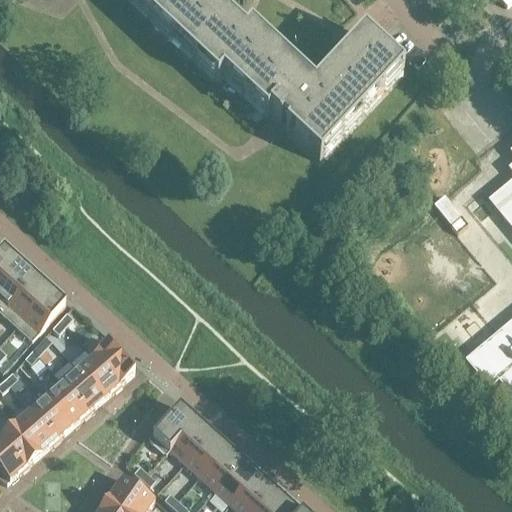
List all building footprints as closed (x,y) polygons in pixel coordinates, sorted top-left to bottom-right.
[(263,119),(266,121),(266,122),(269,118),(285,133),(319,165),(403,75),(363,38),(354,48),(355,49),(363,40),(368,45),(314,103),(252,45),(246,50),(191,0),(128,0),(127,2),(127,3),(130,6),(130,5),(129,4),(133,0),(137,4),(141,8),(137,12),(148,22),(151,25),(155,21),(163,28),(159,32),(170,42),(170,43),(173,46),(177,41),(185,49),(181,53),(192,63),(191,63),(195,66),(199,62),(207,69),(203,73),(214,83),(213,84),(217,87),(226,76),(234,84),(230,88),(241,98),(244,101),(248,97),(256,104),(252,108),(263,118),(263,119)] [(511,152),(509,155),(511,158),(511,168),(508,172),(511,176),(511,183),(488,204),(511,233),(511,324),(464,364),(489,393),(498,385),(505,394),(511,401),(511,152)] [(467,229),(444,201),(433,209),(457,238),(467,229)] [(0,289),(19,268),(4,254),(0,258),(0,289)] [(0,317),(1,319),(34,282),(19,268),(0,289),(0,317)] [(16,333),(50,296),(34,282),(1,319),(16,333)] [(65,310),(50,296),(16,333),(32,346),(65,310)] [(52,334),(45,341),(51,347),(58,339),(52,334)] [(44,355),(51,347),(45,341),(38,349),(44,355)] [(134,378),(105,344),(89,357),(119,391),(134,378)] [(38,362),(44,355),(38,349),(31,356),(38,362)] [(31,370),(38,362),(31,356),(24,364),(31,370)] [(119,391),(89,357),(87,358),(91,362),(77,374),(74,371),(73,371),(103,405),(119,391)] [(103,405),(73,371),(58,384),(87,418),(103,405)] [(12,378),(4,385),(9,391),(17,384),(12,378)] [(87,418),(58,384),(57,385),(60,389),(45,402),(72,432),(87,418)] [(9,391),(4,385),(2,387),(0,388),(0,396),(1,398),(9,391)] [(72,432),(45,402),(30,415),(56,446),(72,432)] [(164,458),(194,425),(179,411),(149,445),(164,458)] [(56,446),(30,415),(14,429),(41,459),(56,446)] [(183,469),(209,439),(194,425),(164,458),(166,460),(169,456),(183,469)] [(41,459),(14,429),(0,440),(0,444),(25,473),(41,459)] [(198,482),(225,452),(209,439),(183,469),(198,482)] [(25,473),(0,444),(0,475),(9,486),(25,473)] [(213,496),(240,466),(225,452),(198,482),(213,496)] [(228,510),(255,480),(240,466),(213,496),(228,510)] [(139,471),(133,478),(141,485),(147,479),(139,471)] [(149,492),(155,486),(147,479),(141,485),(149,492)] [(230,511),(254,511),(271,494),(255,480),(228,510),(230,511)] [(121,483),(109,500),(125,511),(150,511),(154,506),(121,483)] [(282,511),(286,508),(271,494),(254,511),(282,511)] [(170,499),(164,505),(171,511),(174,511),(179,507),(170,499)] [(125,511),(109,500),(101,511),(125,511)]
